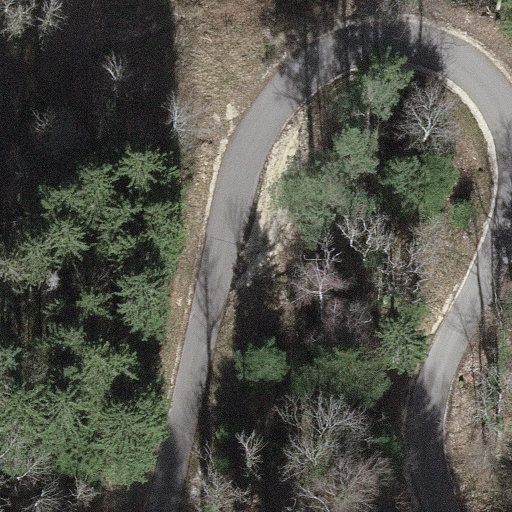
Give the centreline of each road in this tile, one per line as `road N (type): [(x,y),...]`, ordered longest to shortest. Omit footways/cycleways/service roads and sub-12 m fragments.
road 1 (track): [(165,511),(234,176),(278,95),(351,39),(433,44),(497,101),(511,169)]
road 2 (track): [(511,213),(423,413),(442,511)]
road 3 (track): [(176,54),(0,74)]
road 4 (track): [(278,95),(176,54),(138,0)]
